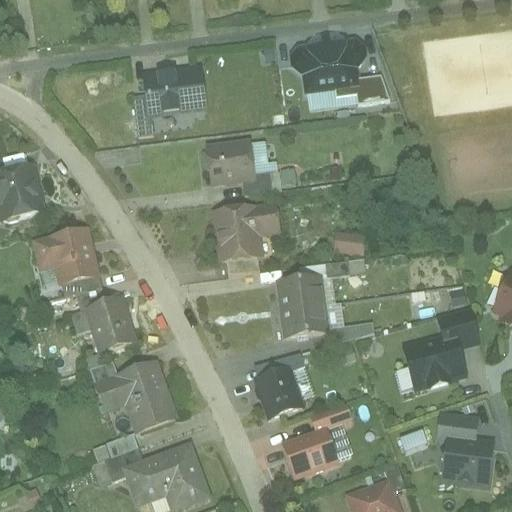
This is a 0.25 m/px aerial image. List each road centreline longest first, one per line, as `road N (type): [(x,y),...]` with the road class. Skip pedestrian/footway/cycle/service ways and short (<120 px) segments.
road 1 (residential): [(0,75),(511,4)]
road 2 (residential): [(262,511),(234,434),(146,270),(54,135),(0,96)]
